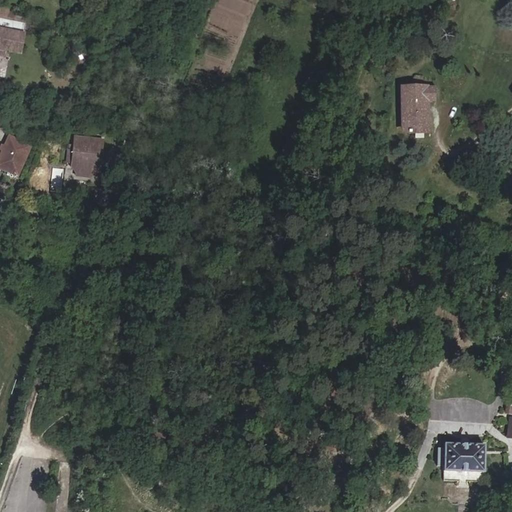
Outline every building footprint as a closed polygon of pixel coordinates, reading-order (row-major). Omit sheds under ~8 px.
[(10,14),(0,12),(0,42),(6,44),(17,45),(20,27),(9,25),(10,14)] [(432,82),(398,83),(399,127),(420,127),(420,97),(432,97),(432,82)] [(28,141),(6,133),(0,149),(0,166),(16,173),(28,141)] [(104,139),(75,137),(73,165),(78,172),(78,174),(93,175),(94,162),(116,164),(116,153),(103,152),(104,139)] [(442,466),(441,469),(483,473),(486,445),(444,440),(443,446),(442,466)] [(435,465),(442,466),(443,446),(436,446),(435,465)] [(64,496),(73,497),(81,449),(71,448),(64,496)] [(81,449),(73,497),(83,499),(92,451),(81,449)] [(483,473),(441,469),(441,474),(482,478),(483,473)]
